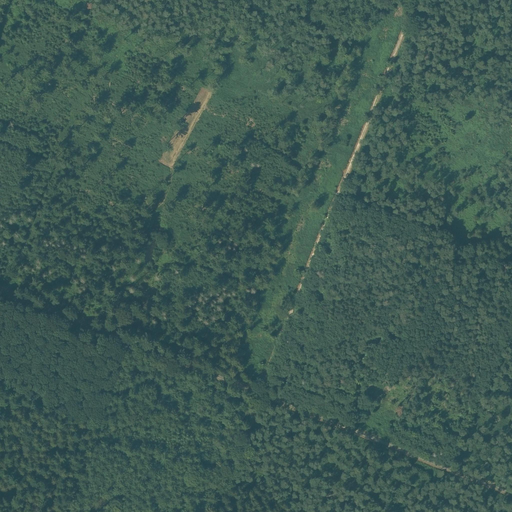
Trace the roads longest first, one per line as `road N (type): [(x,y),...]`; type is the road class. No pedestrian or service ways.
road 1 (track): [(257,391),(413,0)]
road 2 (track): [(0,289),(257,391)]
road 3 (track): [(257,391),(511,496)]
road 4 (track): [(208,511),(257,391)]
